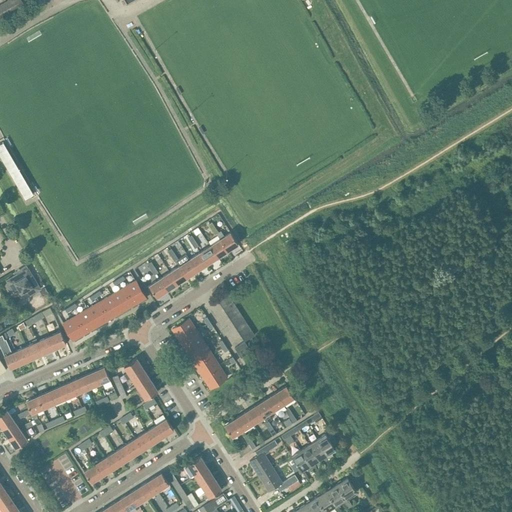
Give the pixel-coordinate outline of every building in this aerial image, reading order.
[(21,0),(7,0),(0,4),(0,19),(25,5),(21,0)] [(2,141),(0,142),(0,157),(24,198),(33,193),(2,141)] [(212,221),(208,224),(215,235),(217,234),(216,233),(218,232),(212,221)] [(218,232),(216,233),(217,234),(220,238),(220,239),(224,244),(228,250),(238,244),(230,232),(224,236),(221,230),(218,232)] [(195,248),(198,245),(192,235),(190,232),(188,233),(189,236),(188,237),(195,248)] [(211,245),(210,245),(218,257),(219,256),(228,250),(224,244),(220,239),(211,245)] [(200,252),(208,264),(218,257),(210,245),(200,252)] [(196,255),(190,258),(198,270),(207,264),(208,264),(200,252),(199,252),(196,255)] [(178,258),(177,259),(177,260),(180,265),(188,277),(198,270),(190,258),(188,255),(187,253),(186,253),(178,258)] [(146,262),(142,264),(147,271),(151,269),(147,264),(146,262)] [(11,277),(6,280),(13,291),(18,288),(26,290),(29,295),(40,289),(37,284),(33,277),(33,276),(28,268),(26,265),(20,268),(22,271),(17,274),(11,277)] [(170,272),(177,283),(188,277),(180,265),(170,272)] [(164,276),(159,278),(167,290),(177,284),(177,283),(170,272),(164,276)] [(157,297),(167,290),(159,278),(149,285),(157,297)] [(133,305),(145,298),(135,281),(123,288),(133,305)] [(45,287),(39,290),(42,296),(48,293),(45,287)] [(123,288),(112,294),(122,311),(133,305),(123,288)] [(227,291),(217,298),(219,302),(230,296),(227,291)] [(111,295),(100,301),(107,315),(110,318),(111,318),(121,312),(122,311),(112,294),(111,295)] [(230,296),(219,302),(223,307),(233,301),(230,296)] [(99,302),(87,309),(97,326),(109,319),(110,318),(107,315),(100,301),(99,302)] [(233,301),(223,307),(226,312),(236,306),(233,301)] [(236,306),(226,312),(229,317),(239,311),(236,306)] [(87,309),(75,316),(85,333),(97,326),(87,309)] [(41,311),(25,321),(28,325),(44,316),(41,311)] [(239,311),(229,317),(232,322),(242,315),(239,311)] [(242,315),(232,322),(235,327),(245,320),(242,315)] [(63,323),(73,340),(85,333),(75,316),(63,323)] [(180,341),(196,330),(189,318),(172,329),(180,341)] [(245,320),(235,327),(238,332),(249,325),(245,320)] [(18,325),(20,330),(26,326),(24,322),(23,322),(18,325)] [(249,325),(238,332),(241,336),(252,330),(249,325)] [(12,328),(7,331),(9,336),(15,333),(12,328)] [(187,352),(204,342),(196,330),(180,341),(187,352)] [(244,341),(239,344),(246,354),(252,351),(245,341),(255,334),(252,330),(241,336),(244,341)] [(50,336),(49,336),(54,348),(55,348),(56,348),(66,343),(65,342),(61,331),(56,333),(50,336)] [(0,335),(0,345),(5,355),(10,367),(21,362),(16,350),(12,352),(6,338),(4,339),(2,334),(0,335)] [(39,340),(38,341),(42,352),(43,353),(44,353),(45,352),(54,348),(49,336),(39,340)] [(28,345),(27,346),(30,354),(32,358),(33,357),(43,353),(42,352),(38,341),(36,338),(32,340),(33,343),(28,345)] [(195,364),(211,353),(204,342),(187,352),(192,359),(193,360),(195,364)] [(241,357),(241,358),(246,354),(239,344),(235,347),(241,357)] [(27,346),(16,350),(21,362),(32,358),(30,354),(27,346)] [(202,375),(219,365),(211,353),(195,364),(202,375)] [(136,358),(124,366),(128,372),(124,374),(127,379),(131,377),(143,369),(143,368),(136,358)] [(210,387),(227,377),(219,365),(202,375),(210,387)] [(94,371),(93,372),(98,384),(99,383),(102,382),(105,388),(112,385),(109,379),(104,367),(94,371)] [(143,369),(131,377),(138,388),(150,380),(143,369)] [(83,376),(82,376),(88,388),(98,384),(93,372),(83,376)] [(112,376),(116,384),(121,382),(118,374),(112,376)] [(72,381),(71,381),(76,393),(77,393),(88,388),(82,376),(72,381)] [(150,380),(138,388),(145,399),(158,391),(151,381),(151,380),(150,380)] [(71,381),(60,386),(65,398),(76,393),(71,381)] [(116,384),(122,398),(127,396),(121,382),(116,384)] [(276,392),(283,404),(294,397),(286,385),(276,392)] [(49,390),(49,391),(54,403),(55,403),(65,398),(60,386),(49,390)] [(49,391),(38,396),(43,408),(48,406),(54,403),(49,391)] [(115,391),(109,394),(111,400),(117,397),(115,391)] [(265,398),(273,410),(283,404),(276,392),(265,398)] [(19,418),(23,416),(31,413),(33,417),(37,424),(39,423),(38,421),(39,420),(37,417),(37,415),(38,415),(37,411),(43,408),(38,396),(26,401),(29,408),(18,413),(19,418)] [(95,400),(98,405),(98,406),(106,402),(104,397),(95,400)] [(148,401),(151,405),(156,402),(153,397),(148,401)] [(255,405),(263,417),(266,421),(268,420),(271,418),(268,413),(273,410),(265,398),(255,405)] [(255,405),(246,410),(254,422),(263,417),(255,405)] [(75,415),(81,413),(84,411),(82,406),(73,410),(75,415)] [(297,420),(289,407),(285,410),(290,417),(293,422),(297,420)] [(0,413),(0,424),(2,427),(13,419),(6,409),(0,413)] [(245,411),(235,417),(243,429),(253,423),(254,422),(246,410),(245,411)] [(318,411),(305,420),(307,424),(314,419),(321,415),(318,411)] [(130,412),(125,415),(128,420),(132,418),(133,416),(131,412),(130,412)] [(123,423),(125,422),(128,420),(125,415),(120,418),(123,423)] [(13,419),(2,427),(9,437),(20,429),(16,423),(21,421),(18,416),(13,419)] [(49,421),(51,426),(61,422),(59,416),(49,421)] [(224,424),(232,436),(243,429),(235,417),(224,424)] [(290,417),(283,421),(287,426),(293,422),(290,417)] [(157,424),(156,425),(163,436),(165,434),(173,429),(166,418),(157,424)] [(264,423),(273,435),(276,433),(268,420),(266,421),(264,423)] [(305,420),(296,425),(299,429),(307,424),(305,420)] [(36,424),(36,425),(39,431),(40,431),(43,430),(44,429),(42,423),(41,423),(39,423),(37,424),(36,424)] [(103,429),(107,433),(113,429),(110,425),(103,429)] [(147,430),(146,431),(153,442),(154,441),(163,436),(156,425),(147,430)] [(296,425),(288,431),(290,435),(291,434),(299,429),(296,425)] [(9,437),(16,447),(27,440),(20,429),(9,437)] [(326,433),(316,438),(328,458),(333,455),(331,451),(336,448),(331,442),(336,439),(335,438),(330,430),(329,430),(326,433)] [(146,431),(135,438),(142,449),(153,442),(146,431)] [(288,431),(281,435),(284,439),(285,438),(290,435),(288,431)] [(238,450),(238,451),(241,455),(252,449),(256,446),(248,433),(244,436),(247,441),(249,443),(239,450),(238,450)] [(84,441),(87,446),(92,443),(89,438),(84,441)] [(125,444),(132,455),(142,449),(135,438),(125,444)] [(308,443),(318,459),(323,456),(325,460),(328,458),(316,438),(308,443)] [(250,461),(259,475),(272,467),(265,454),(270,451),(269,449),(277,444),(274,439),(255,452),(257,456),(250,461)] [(299,449),(311,468),(316,465),(314,462),(318,459),(308,443),(299,449)] [(115,450),(115,451),(122,462),(132,455),(125,444),(115,450)] [(308,470),(311,468),(299,449),(291,454),(301,470),(306,467),(308,470)] [(115,451),(104,457),(111,468),(122,462),(115,451)] [(191,477),(194,475),(207,466),(200,455),(187,464),(191,470),(188,472),(191,477)] [(94,464),(101,475),(111,468),(104,457),(99,460),(97,457),(92,460),(94,464)] [(88,467),(84,470),(91,481),(101,475),(94,464),(88,467)] [(207,466),(194,475),(198,481),(201,486),(214,477),(207,466)] [(282,482),(272,467),(259,475),(269,491),(276,486),(280,490),(297,479),(294,474),(282,482)] [(151,478),(158,490),(169,483),(161,472),(151,478)] [(346,498),(344,500),(349,507),(352,505),(348,497),(357,492),(347,476),(337,483),(346,498)] [(214,477),(201,486),(205,492),(202,494),(205,499),(222,488),(214,477)] [(142,484),(140,485),(148,496),(149,496),(158,490),(151,478),(142,484)] [(336,505),(334,506),(337,511),(340,511),(342,511),(339,506),(340,505),(339,503),(344,500),(346,498),(337,483),(326,490),(336,505)] [(175,487),(182,498),(187,495),(180,484),(175,487)] [(131,491),(130,491),(137,503),(138,502),(148,496),(140,485),(131,491)] [(4,488),(0,490),(0,506),(11,498),(4,488)] [(325,511),(327,511),(334,506),(336,505),(326,490),(316,496),(323,508),(325,511)] [(121,497),(120,498),(127,509),(129,508),(133,506),(135,508),(136,509),(137,508),(140,507),(137,503),(130,491),(121,497)] [(208,511),(207,511),(229,511),(226,511),(219,511),(216,507),(228,499),(223,492),(203,505),(204,508),(206,510),(208,511)] [(310,511),(325,511),(323,508),(316,496),(305,503),(308,508),(310,511)] [(11,498),(0,506),(1,508),(3,511),(12,511),(18,508),(11,498)] [(111,504),(110,504),(114,511),(123,511),(125,511),(127,509),(120,498),(111,504)] [(194,499),(186,504),(189,509),(194,506),(198,504),(194,499)] [(171,504),(174,509),(179,506),(176,501),(171,504)] [(295,511),(310,511),(308,508),(305,503),(295,510),(295,511)]
